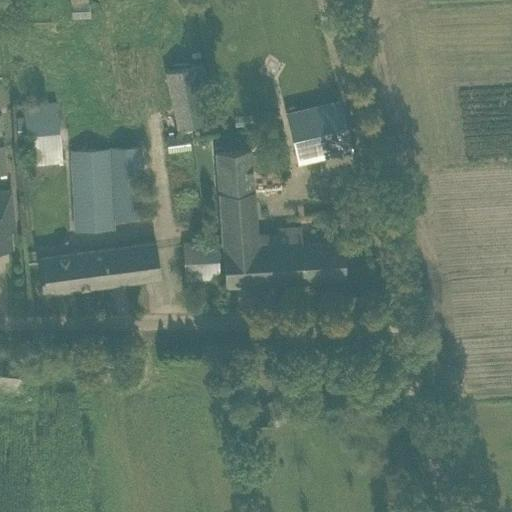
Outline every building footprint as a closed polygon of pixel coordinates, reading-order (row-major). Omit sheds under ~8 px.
[(69,0),(71,16),(88,15),(86,0),(69,0)] [(262,0),(283,91),(337,78),(319,0),(262,0)] [(164,70),(176,129),(216,120),(205,61),(164,70)] [(22,103),(29,165),(62,161),(55,99),(22,103)] [(248,115),(233,117),(234,126),(249,125),(248,115)] [(168,151),(190,148),(188,134),(166,137),(168,151)] [(109,145),(109,146),(69,148),(72,230),(114,228),(113,218),(144,217),(143,196),(139,197),(136,144),(109,145)] [(277,230),(257,232),(251,148),(217,150),(225,285),(345,278),(342,238),(301,241),(300,224),(277,226),(277,230)] [(10,229),(14,228),(10,188),(0,189),(0,247),(11,247),(10,229)] [(181,241),(184,281),(219,278),(216,238),(181,241)] [(37,256),(42,293),(160,277),(155,239),(37,256)] [(202,291),(192,293),(193,301),(193,302),(204,301),(202,291)] [(92,361),(120,365),(123,340),(95,337),(92,361)] [(0,387),(19,390),(22,356),(0,353),(0,387)]
